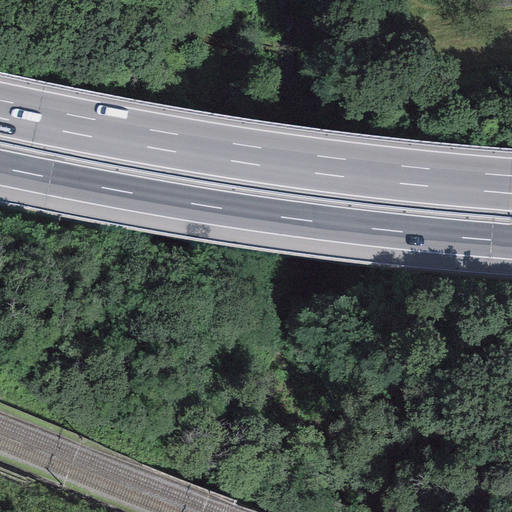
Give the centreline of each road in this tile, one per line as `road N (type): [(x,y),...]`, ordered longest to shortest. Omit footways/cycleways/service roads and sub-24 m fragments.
road 1 (motorway): [(511,185),(255,157),(0,109)]
road 2 (motorway): [(0,168),(207,206),(511,242)]
